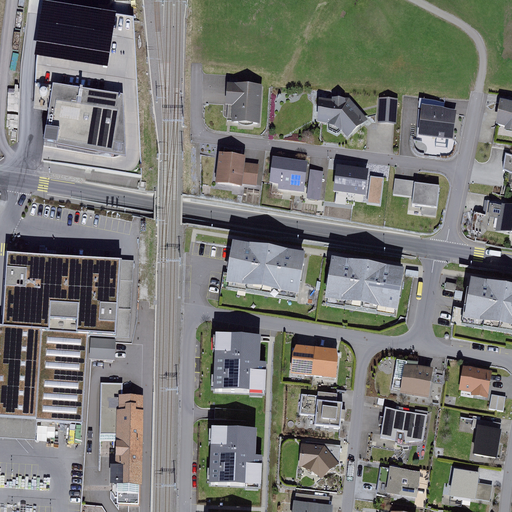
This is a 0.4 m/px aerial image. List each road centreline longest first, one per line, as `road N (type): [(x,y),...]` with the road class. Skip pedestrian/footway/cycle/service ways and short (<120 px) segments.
road 1 (tertiary): [(0,177),(438,248)]
road 2 (residential): [(464,169),(190,138),(192,65)]
road 3 (unknown): [(130,511),(100,477),(95,457),(100,364),(114,353),(149,370)]
road 4 (residential): [(464,169),(480,49),(463,26),(413,0)]
road 5 (track): [(183,511),(190,308)]
road 6 (residential): [(363,339),(190,308)]
road 7 (residential): [(363,339),(344,511)]
road 8 (track): [(149,370),(145,511)]
